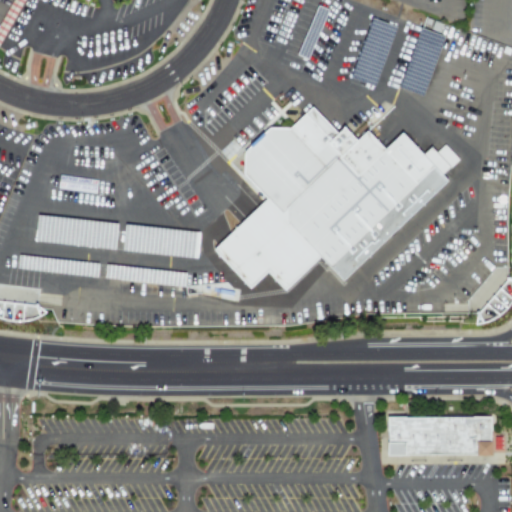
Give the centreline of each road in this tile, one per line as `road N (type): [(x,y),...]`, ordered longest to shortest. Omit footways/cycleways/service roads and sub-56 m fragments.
road 1 (residential): [(0,87),(66,107),(134,96),(193,56),(228,0)]
road 2 (tertiary): [(17,361),(267,368)]
road 3 (tertiary): [(267,368),(293,386),(400,386)]
